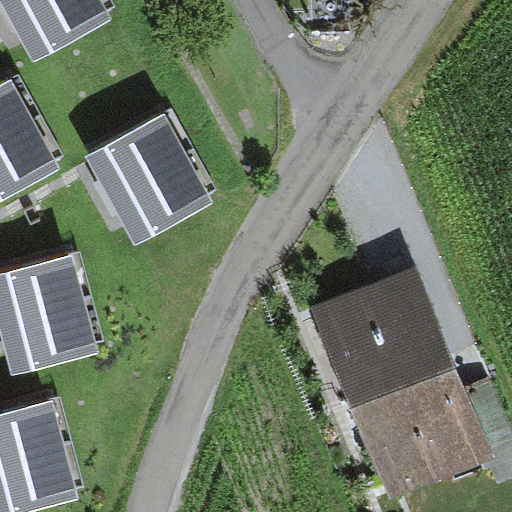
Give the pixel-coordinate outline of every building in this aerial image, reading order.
[(101,0),(0,0),(35,62),(112,19),(101,0)] [(11,63),(0,69),(0,185),(61,151),(11,63)] [(164,99),(87,142),(136,229),(214,186),(164,99)] [(73,239),(0,258),(0,315),(12,361),(100,338),(73,239)] [(389,495),(475,459),(481,473),(489,469),(496,486),(511,479),(511,442),(484,377),(466,385),(413,261),(308,304),(389,495)] [(53,390),(0,404),(0,510),(79,489),(53,390)]
